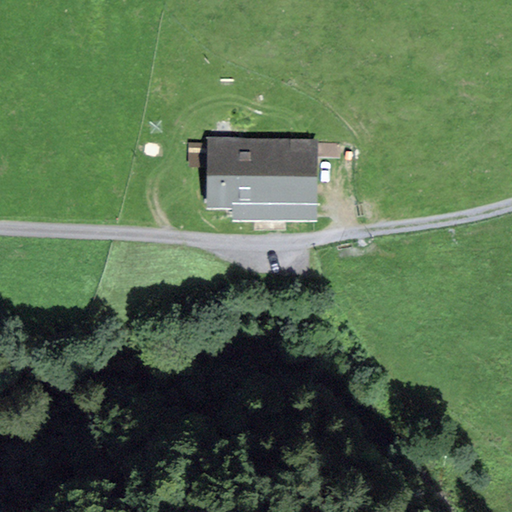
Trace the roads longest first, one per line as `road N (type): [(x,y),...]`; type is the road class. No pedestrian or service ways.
road 1 (unclassified): [(343,235),(249,242),(0,231)]
road 2 (track): [(511,204),(343,235)]
